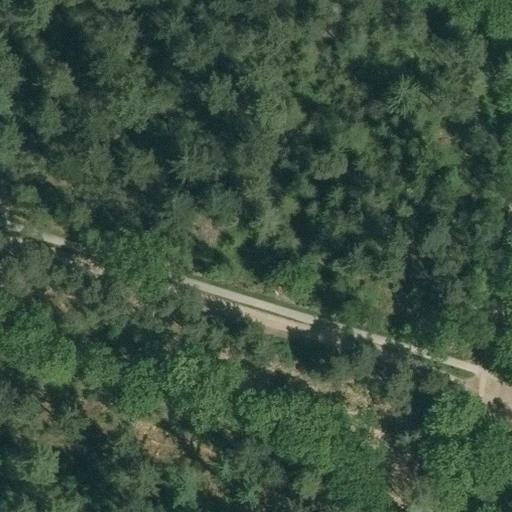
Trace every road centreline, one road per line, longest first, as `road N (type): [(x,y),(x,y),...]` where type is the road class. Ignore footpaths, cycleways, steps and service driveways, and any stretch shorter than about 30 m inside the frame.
road 1 (track): [(498,392),(0,236)]
road 2 (track): [(476,511),(498,392)]
